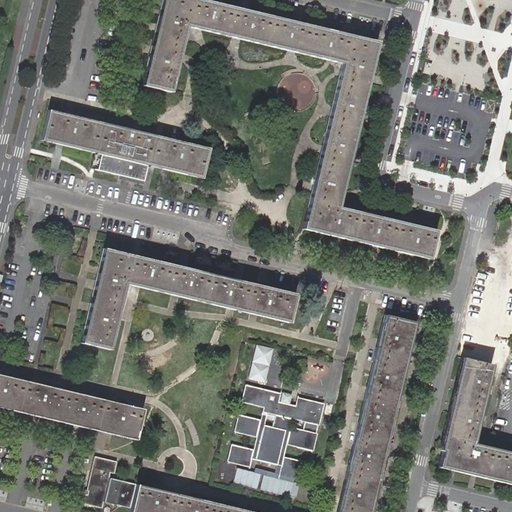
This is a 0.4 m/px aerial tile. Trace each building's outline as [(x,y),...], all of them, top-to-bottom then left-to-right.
[(340,209),(380,40),(208,0),(162,0),(144,83),(171,90),(187,26),(344,63),(305,229),(413,255),(433,260),(438,238),(439,233),(340,209)] [(433,64),(426,62),(424,73),(430,74),(433,64)] [(210,148),(50,111),(42,142),(202,180),(210,148)] [(82,347),(109,352),(125,287),(289,326),(296,297),(104,251),(82,347)] [(133,510),(132,511),(366,511),(414,324),(386,317),(338,511),(251,511),(138,486),(113,480),(114,476),(114,474),(118,475),(121,463),(99,458),(95,476),(88,505),(106,510),(107,503),(133,510)] [(370,511),(417,325),(414,324),(366,511),(370,511)] [(271,349),(254,345),(246,380),(263,384),(271,349)] [(445,452),(468,358),(464,357),(441,451),(445,452)] [(496,364),(468,358),(445,452),(443,464),(511,480),(511,451),(476,443),(496,364)] [(274,366),(267,383),(278,387),(284,370),(274,366)] [(0,407),(141,441),(148,412),(0,378),(0,407)] [(231,445),(227,462),(249,466),(251,457),(281,464),(279,473),(302,478),(306,460),(284,455),(286,444),(312,450),(322,402),(296,396),(295,404),(289,402),(279,400),(278,400),(280,392),(244,384),(240,402),(262,407),(259,420),(238,415),(234,432),(255,437),(253,450),(231,445)] [(291,392),(281,390),(279,400),(289,402),(291,392)] [(0,410),(140,444),(141,441),(0,407),(0,410)] [(511,480),(443,464),(441,467),(511,484),(511,480)] [(236,468),(234,483),(259,487),(262,472),(236,468)] [(298,495),(300,480),(262,476),(260,491),(298,495)]
